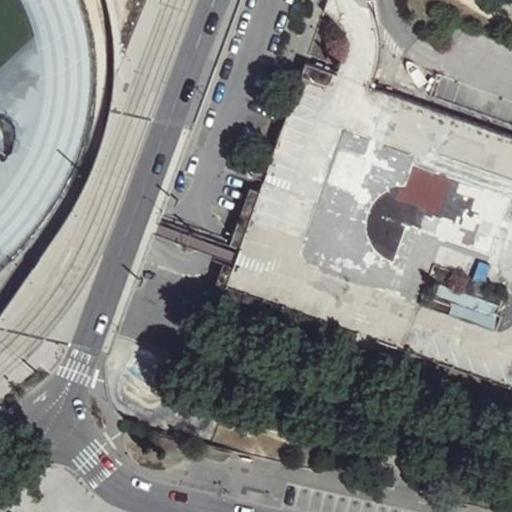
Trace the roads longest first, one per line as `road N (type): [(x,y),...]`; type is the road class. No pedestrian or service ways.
road 1 (secondary): [(213,0),(73,385)]
road 2 (unknown): [(208,15),(83,198)]
road 3 (secondary): [(223,511),(132,489),(63,430)]
